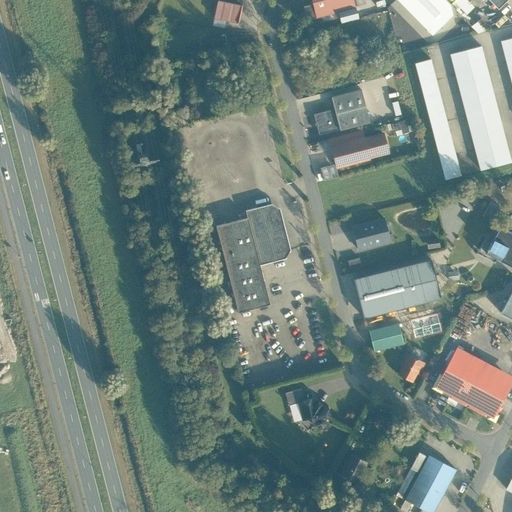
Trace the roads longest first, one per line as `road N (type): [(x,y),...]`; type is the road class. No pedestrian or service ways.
road 1 (residential): [(496,447),(362,373),(273,31),(282,0)]
road 2 (secondary): [(120,511),(0,41)]
road 3 (secondary): [(0,140),(95,511)]
